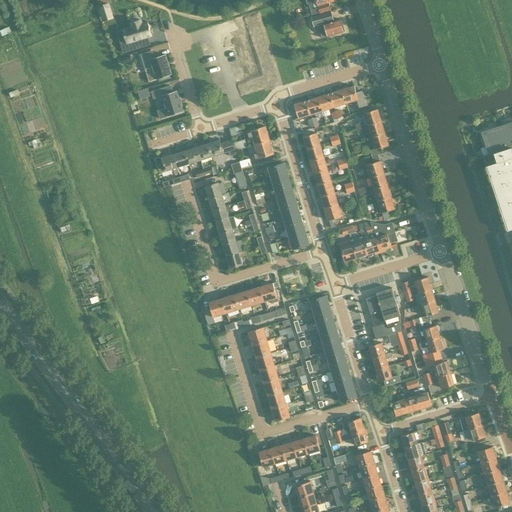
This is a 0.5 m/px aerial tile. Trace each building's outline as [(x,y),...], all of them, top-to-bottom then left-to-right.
[(328,3),(318,6),(320,10),(320,11),(330,8),(328,3)] [(109,4),(99,7),(102,16),(112,13),(109,4)] [(322,38),(343,32),(339,19),(334,20),(331,11),(311,17),(314,27),(324,24),(326,32),(321,33),(322,38)] [(152,35),(148,22),(142,23),(141,20),(130,23),(131,27),(123,29),(127,42),(121,44),(123,53),(150,45),(148,37),(152,35)] [(234,42),(251,37),(247,25),(212,35),(215,47),(234,42)] [(10,31),(8,27),(0,30),(0,32),(2,37),(7,34),(6,33),(10,31)] [(234,42),(237,53),(254,48),(251,37),(234,42)] [(237,53),(234,42),(215,47),(218,58),(237,53)] [(237,53),(241,68),(258,63),(254,48),(237,53)] [(152,51),(141,54),(145,69),(152,67),(156,79),(159,78),(159,81),(170,78),(169,75),(172,75),(169,67),(168,62),(165,54),(154,58),(152,51)] [(241,68),(237,53),(218,58),(223,73),(241,68)] [(130,55),(120,58),(121,64),(131,61),(130,55)] [(245,82),(262,77),(258,63),(241,68),(245,82)] [(241,68),(223,73),(227,88),(245,82),(241,68)] [(168,116),(183,111),(177,90),(172,92),(171,86),(151,92),(153,98),(162,96),(168,116)] [(362,91),(356,93),(354,86),(342,90),(346,103),(357,100),(360,107),(366,105),(362,91)] [(148,88),(138,91),(140,99),(150,96),(148,88)] [(330,93),(335,107),(346,103),(342,90),(330,93)] [(319,97),(323,110),(335,107),(330,93),(319,97)] [(307,101),(311,114),(323,110),(319,97),(307,101)] [(299,118),(311,114),(307,101),(295,105),(299,118)] [(364,113),(368,125),(382,121),(378,109),(364,113)] [(368,125),(372,137),(385,133),(382,121),(368,125)] [(511,122),(482,132),(489,155),(511,147),(511,122)] [(255,145),(270,140),(265,126),(248,132),(250,138),(253,137),(255,145)] [(235,127),(229,129),(232,137),(237,135),(235,127)] [(304,137),(307,149),(321,145),(317,133),(304,137)] [(385,133),(372,137),(375,150),(370,151),(372,157),(378,155),(377,149),(389,146),(385,133)] [(220,140),(208,144),(212,156),(224,153),(229,151),(230,156),(236,154),(235,149),(232,140),(221,143),(220,140)] [(274,154),(270,140),(255,145),(257,152),(254,153),(256,159),(274,154)] [(208,144),(197,147),(201,160),(212,156),(208,144)] [(311,161),(324,157),(321,145),(307,149),(311,161)] [(192,147),(185,149),(189,164),(201,160),(197,147),(193,149),(192,147)] [(511,229),(511,147),(489,155),(483,157),(507,231),(511,229)] [(179,153),(174,154),(178,167),(189,164),(185,149),(178,151),(179,153)] [(177,167),(178,167),(174,154),(162,158),(164,163),(158,165),(160,173),(166,171),(173,169),(175,174),(179,173),(177,167)] [(378,155),(372,157),(374,163),(367,165),(371,177),(384,173),(381,161),(380,161),(378,155)] [(314,173),(328,169),(324,157),(311,161),(314,173)] [(240,161),(240,162),(241,167),(242,167),(251,164),(249,159),(240,162),(240,161)] [(269,168),(272,178),(287,174),(284,163),(269,168)] [(220,165),(216,167),(220,172),(223,170),(224,169),(221,164),(220,165)] [(318,184),(331,180),(328,169),(314,173),(318,184)] [(388,185),(384,173),(371,177),(374,189),(388,185)] [(272,178),(275,188),(290,184),(287,174),(272,178)] [(321,196),(335,192),(331,180),(318,184),(321,196)] [(209,198),(222,194),(218,183),(205,187),(209,198)] [(275,188),(278,198),(294,194),(290,184),(275,188)] [(391,197),(388,185),(374,189),(378,201),(391,197)] [(325,208),(338,204),(335,192),(321,196),(325,208)] [(212,210),(225,206),(222,194),(209,198),(212,210)] [(278,198),(281,208),(297,204),(294,194),(278,198)] [(395,209),(391,197),(378,201),(381,213),(383,213),(385,220),(390,219),(388,211),(395,209)] [(281,208),(284,218),(300,214),(297,204),(281,208)] [(342,216),(338,204),(325,208),(329,220),(331,228),(337,227),(334,219),(342,216)] [(216,221),(229,217),(227,212),(231,210),(229,205),(225,206),(212,210),(216,221)] [(266,213),(261,215),(263,221),(269,219),(267,213),(266,213)] [(284,218),(287,228),(303,224),(300,214),(284,218)] [(219,233),(237,227),(234,216),(229,218),(229,217),(216,221),(219,233)] [(376,224),(371,223),(372,225),(374,232),(376,238),(380,251),(392,247),(390,242),(397,240),(392,223),(389,224),(384,226),(376,224)] [(287,228),(290,238),(306,234),(303,224),(287,228)] [(273,226),(266,228),(268,234),(275,232),(273,226)] [(223,244),(236,240),(234,234),(239,233),(237,227),(219,233),(223,244)] [(370,240),(365,241),(369,254),(380,251),(376,238),(374,232),(369,234),(370,240)] [(306,234),(290,238),(293,249),(309,244),(306,234)] [(363,236),(351,240),(352,242),(353,245),(357,258),(369,254),(365,241),(363,236)] [(226,256),(239,252),(236,240),(223,244),(226,256)] [(280,252),(277,243),(270,244),(273,254),(280,252)] [(353,245),(341,249),(345,262),(357,258),(353,245)] [(243,264),(239,252),(226,256),(230,268),(243,264)] [(419,293),(432,289),(428,277),(415,281),(419,293)] [(406,297),(412,295),(408,281),(402,283),(406,297)] [(260,287),(264,302),(277,298),(273,283),(260,287)] [(247,291),(252,305),(264,302),(260,287),(247,291)] [(401,331),(401,321),(399,315),(400,315),(392,287),(376,292),(377,295),(366,298),(374,326),(372,326),(376,339),(390,334),(395,333),(400,331),(401,331)] [(432,289),(419,293),(423,304),(435,300),(432,289)] [(239,309),(252,305),(247,291),(235,295),(239,309)] [(226,313),(239,309),(235,295),(222,299),(226,313)] [(311,301),(314,311),(330,306),(327,296),(311,301)] [(226,313),(222,299),(209,302),(211,309),(204,311),(208,325),(215,322),(213,317),(226,313)] [(423,304),(416,306),(417,311),(424,309),(426,316),(429,315),(439,312),(435,300),(423,304)] [(314,311),(317,321),(333,316),(330,306),(314,311)] [(276,311),(268,313),(270,319),(278,316),(276,311)] [(429,315),(426,316),(410,321),(412,327),(418,325),(431,321),(429,315)] [(317,321),(320,331),(336,326),(333,316),(317,321)] [(243,320),(236,322),(238,328),(245,327),(243,322),(243,320)] [(431,321),(418,325),(420,330),(423,329),(426,336),(420,338),(421,343),(440,337),(436,325),(432,327),(431,321)] [(320,331),(323,341),(339,336),(336,326),(320,331)] [(249,331),(253,344),(267,340),(263,327),(249,331)] [(400,331),(395,333),(398,344),(405,342),(401,331),(400,331)] [(323,341),(326,351),(342,346),(339,336),(323,341)] [(421,343),(419,343),(421,349),(429,346),(431,352),(440,349),(443,348),(440,337),(421,343)] [(267,340),(253,344),(257,357),(271,353),(267,340)] [(382,342),(369,346),(373,358),(386,354),(389,353),(387,348),(384,349),(382,342)] [(308,345),(302,347),(305,355),(311,353),(308,345)] [(326,351),(329,361),(345,356),(342,346),(326,351)] [(431,352),(426,354),(428,360),(442,355),(440,349),(431,352)] [(386,354),(373,358),(376,370),(389,366),(387,359),(392,357),(391,352),(389,353),(386,354)] [(271,353),(257,357),(261,370),(275,366),(271,353)] [(442,355),(428,360),(430,365),(434,364),(443,361),(442,355)] [(329,361),(332,371),(348,366),(345,356),(329,361)] [(435,378),(451,372),(447,361),(434,365),(436,371),(433,372),(435,378)] [(389,366),(376,370),(380,381),(383,380),(385,387),(400,382),(398,376),(393,377),(391,370),(397,369),(395,364),(389,366)] [(275,366),(261,370),(264,383),(279,378),(275,366)] [(332,371),(335,381),(351,376),(348,366),(332,371)] [(454,384),(451,372),(435,378),(436,382),(439,381),(442,388),(454,384)] [(335,381),(338,391),(354,386),(351,376),(335,381)] [(279,378),(264,383),(268,395),(283,391),(279,378)] [(354,386),(338,391),(341,401),(357,397),(354,386)] [(419,389),(414,390),(416,396),(420,408),(432,405),(428,392),(421,394),(419,389)] [(283,391),(268,395),(272,408),(286,404),(283,391)] [(399,401),(393,403),(396,416),(408,412),(404,399),(403,394),(397,396),(399,401)] [(416,396),(404,399),(408,412),(420,408),(416,396)] [(286,404),(272,408),(276,421),(290,417),(286,404)] [(479,413),(460,419),(464,430),(470,429),(482,425),(479,413)] [(348,430),(349,434),(364,429),(361,418),(348,422),(350,429),(348,430)] [(435,420),(424,424),(426,429),(431,427),(437,425),(435,420)] [(448,422),(442,424),(446,436),(452,434),(448,422)] [(435,439),(441,437),(438,425),(437,425),(431,427),(435,439)] [(470,429),(464,430),(467,440),(473,440),(486,436),(482,425),(470,429)] [(332,427),(325,429),(328,440),(342,436),(340,430),(334,432),(332,427)] [(349,434),(342,436),(343,441),(352,438),(355,445),(368,441),(364,429),(349,434)] [(414,432),(402,436),(405,448),(418,444),(414,432)] [(316,435),(304,439),(309,453),(320,450),(316,435)] [(328,440),(330,446),(344,442),(343,441),(342,436),(328,440)] [(441,437),(435,439),(438,448),(444,446),(441,437)] [(304,439),(293,442),(298,457),(309,453),(304,439)] [(293,442),(282,446),(286,460),(298,457),(293,442)] [(418,444),(405,448),(409,459),(421,455),(426,454),(422,443),(418,444)] [(282,446),(271,449),(275,463),(286,460),(282,446)] [(493,447),(479,451),(482,463),(496,458),(496,457),(497,456),(495,451),(494,452),(494,451),(493,448),(493,447)] [(275,463),(271,449),(259,453),(264,467),(275,463)] [(371,451),(357,455),(360,467),(374,462),(371,451)] [(421,455),(409,459),(412,471),(425,467),(421,455)] [(331,466),(328,457),(322,458),(325,468),(331,466)] [(496,458),(482,463),(486,474),(500,469),(499,468),(501,468),(499,463),(498,463),(498,462),(497,460),(496,458)] [(363,478),(377,473),(374,462),(360,467),(357,468),(359,472),(362,471),(363,478)] [(425,467),(412,471),(416,482),(428,478),(425,467)] [(500,469),(486,474),(489,485),(503,480),(503,479),(504,479),(502,474),(501,474),(501,473),(500,471),(500,469)] [(381,485),(377,473),(363,478),(365,483),(367,489),(381,485)] [(428,478),(416,482),(419,493),(432,490),(428,478)] [(503,480),(489,485),(493,496),(507,492),(506,490),(508,490),(506,485),(505,485),(504,484),(504,482),(503,480)] [(295,485),(299,497),(313,493),(310,481),(295,485)] [(370,500),(384,496),(381,485),(367,489),(370,500)] [(432,490),(419,493),(423,505),(435,501),(432,490)] [(507,492),(493,496),(496,507),(510,503),(510,501),(511,501),(509,496),(508,496),(507,493),(507,492)] [(313,493),(299,497),(302,508),(316,504),(313,493)] [(373,511),(387,507),(384,496),(370,500),(373,511)] [(435,501),(423,505),(424,511),(442,511),(443,511),(442,507),(437,508),(435,501)]
